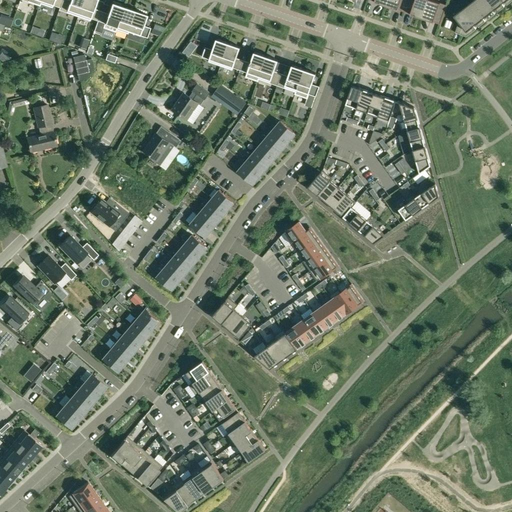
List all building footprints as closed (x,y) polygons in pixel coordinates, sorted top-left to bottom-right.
[(52,8),(53,5),(59,8),(59,10),(62,0),(41,0),(39,6),(40,6),(41,4),(52,8)] [(69,0),(70,0),(68,0),(62,0),(59,10),(66,13),(78,17),(83,0),(69,0)] [(90,21),(90,19),(97,21),(101,11),(94,9),(96,0),(83,0),(78,17),(90,21)] [(387,0),(386,5),(404,12),(407,0),(387,0)] [(422,18),(427,0),(407,0),(404,12),(422,18)] [(447,5),(431,0),(427,0),(422,18),(440,24),(447,5)] [(473,0),(464,8),(479,27),(485,22),(482,18),(485,16),(488,20),(488,19),(473,0)] [(473,0),(488,19),(494,14),(492,11),(494,9),(497,12),(498,12),(488,0),(473,0)] [(488,0),(498,12),(504,7),(501,3),(504,1),(507,5),(503,0),(488,0)] [(103,28),(115,32),(123,7),(111,3),(108,13),(101,11),(97,21),(104,23),(103,28)] [(135,11),(123,7),(115,32),(116,30),(127,34),(135,11)] [(478,27),(479,27),(464,8),(454,15),(459,22),(455,33),(466,37),(476,29),(473,26),(475,24),(478,27)] [(147,15),(135,11),(127,34),(128,32),(147,38),(150,28),(143,26),(147,15)] [(13,19),(6,16),(4,25),(10,27),(13,19)] [(220,66),(228,43),(216,39),(213,49),(205,47),(202,57),(209,60),(208,62),(220,66)] [(190,43),(182,53),(188,57),(196,47),(190,43)] [(233,68),(240,70),(243,60),(236,58),(240,47),(228,43),(220,66),(232,70),(233,68)] [(245,77),(257,81),(266,56),(254,52),(250,63),(243,60),(240,70),(247,73),(245,77)] [(86,54),(74,57),(80,81),(92,78),(90,72),(96,71),(94,59),(88,60),(86,54)] [(117,57),(107,54),(105,60),(115,63),(117,57)] [(278,60),(266,56),(257,81),(258,82),(259,79),(277,86),(281,73),(274,71),(278,60)] [(281,73),(277,86),(295,92),(294,94),(295,94),(304,69),(292,65),(288,76),(281,73)] [(304,69),(295,94),(307,99),(309,94),(316,97),(319,87),(312,84),(316,73),(304,69)] [(184,93),(172,110),(186,120),(193,124),(204,108),(201,105),(204,100),(209,93),(197,84),(192,91),(194,93),(191,98),(184,93)] [(220,85),(212,97),(237,115),(246,103),(220,85)] [(352,86),(346,104),(357,108),(363,89),(359,88),(352,86)] [(363,89),(357,108),(367,112),(366,114),(367,114),(374,93),(368,91),(363,89)] [(374,93),(367,114),(377,118),(376,120),(377,120),(385,97),(380,95),(374,93)] [(13,105),(28,101),(27,97),(9,102),(7,113),(11,113),(13,105)] [(385,97),(377,120),(388,124),(391,115),(396,101),(389,99),(385,97)] [(396,101),(391,115),(402,112),(407,130),(405,130),(405,131),(420,127),(419,124),(415,110),(414,107),(396,101)] [(47,105),(34,108),(38,127),(52,124),(47,105)] [(273,130),(288,142),(295,134),(280,121),(273,130)] [(404,132),(398,136),(403,153),(408,149),(410,149),(410,150),(425,146),(424,143),(420,129),(420,127),(405,131),(404,132)] [(288,142),(273,130),(266,138),(281,151),(288,142)] [(27,138),(30,152),(57,146),(53,132),(27,138)] [(149,144),(143,151),(150,156),(149,158),(160,166),(169,153),(171,150),(168,148),(171,144),(174,146),(176,148),(181,141),(169,132),(164,139),(158,135),(156,133),(149,144)] [(266,138),(259,146),(274,159),(281,151),(266,138)] [(267,167),(274,159),(259,146),(252,154),(267,167)] [(425,146),(410,150),(411,150),(413,150),(419,173),(430,165),(431,165),(430,162),(426,148),(425,146)] [(245,163),(260,175),(267,167),(252,154),(245,163)] [(260,175),(245,163),(237,171),(252,184),(260,175)] [(322,170),(308,187),(309,188),(313,191),(312,191),(317,195),(331,178),(322,170)] [(331,178),(317,195),(321,198),(325,201),(326,202),(339,187),(330,180),(332,178),(331,178)] [(413,193),(412,193),(423,208),(425,206),(437,198),(439,196),(435,183),(415,197),(413,193)] [(339,187),(326,202),(330,206),(334,210),(347,194),(339,187)] [(219,190),(211,199),(226,212),(234,203),(219,190)] [(407,203),(398,209),(406,220),(409,218),(421,209),(423,208),(412,193),(404,199),(407,203)] [(347,194),(334,210),(338,213),(339,213),(343,216),(343,217),(356,202),(347,194)] [(92,209),(90,212),(115,231),(129,213),(115,203),(112,207),(105,202),(100,198),(96,204),(95,203),(91,208),(92,209)] [(226,212),(211,199),(204,207),(219,220),(226,212)] [(356,202),(343,217),(345,218),(357,228),(358,230),(367,220),(352,207),(356,202)] [(219,220),(204,207),(197,215),(212,228),(219,220)] [(212,228),(197,215),(190,224),(205,237),(212,228)] [(142,221),(136,216),(129,226),(135,231),(142,221)] [(367,220),(358,230),(360,231),(372,241),(374,243),(385,235),(367,220)] [(283,233),(291,243),(310,229),(310,228),(306,231),(300,222),(290,228),(283,233)] [(310,229),(291,243),(292,242),(299,251),(317,238),(310,229)] [(93,260),(98,255),(86,243),(82,247),(70,235),(59,246),(76,263),(86,253),(93,260)] [(185,243),(200,256),(207,248),(192,235),(185,243)] [(303,261),(303,262),(323,247),(317,238),(299,251),(305,260),(303,261)] [(193,264),(200,256),(185,243),(178,252),(193,264)] [(303,262),(310,271),(330,257),(323,247),(303,262)] [(171,260),(186,273),(193,264),(178,252),(171,260)] [(76,275),(65,263),(60,268),(48,255),(37,266),(54,283),(64,273),(71,280),(76,275)] [(337,266),(330,257),(310,271),(317,281),(332,270),(337,266)] [(164,268),(179,281),(186,273),(171,260),(164,268)] [(337,266),(332,270),(335,274),(341,269),(338,265),(337,266)] [(179,281),(164,268),(157,277),(172,289),(179,281)] [(23,276),(14,286),(35,306),(49,291),(39,282),(35,287),(23,276)] [(339,288),(338,289),(352,308),(362,301),(351,286),(341,292),(339,288)] [(343,315),(352,308),(338,289),(329,295),(343,315)] [(330,298),(321,304),(334,322),(343,315),(329,295),(328,296),(330,298)] [(10,296),(0,306),(12,317),(7,322),(17,331),(22,325),(18,322),(27,313),(10,296)] [(222,323),(237,305),(228,297),(219,308),(212,315),(217,320),(217,319),(222,323)] [(325,328),(334,322),(321,304),(322,306),(313,312),(325,328)] [(238,305),(237,305),(222,323),(226,327),(230,331),(243,316),(235,309),(238,305)] [(144,308),(137,317),(152,330),(159,321),(144,308)] [(304,319),(315,335),(325,328),(313,312),(304,319)] [(252,323),(243,316),(230,331),(234,335),(234,334),(239,338),(252,323)] [(152,330),(137,317),(130,325),(145,338),(152,330)] [(315,335),(304,319),(295,326),(306,342),(315,335)] [(0,348),(0,349),(5,343),(8,345),(15,337),(0,324),(0,348)] [(138,346),(145,338),(130,325),(123,333),(138,346)] [(283,329),(297,349),(297,348),(306,342),(295,326),(286,332),(283,329)] [(283,329),(273,336),(288,356),(297,349),(283,329)] [(253,335),(249,331),(241,340),(245,344),(253,335)] [(131,354),(138,346),(123,333),(116,342),(131,354)] [(278,362),(288,356),(273,336),(274,338),(266,344),(278,362)] [(131,354),(116,342),(109,350),(124,363),(131,354)] [(270,368),(278,362),(266,344),(265,345),(267,347),(255,355),(270,368)] [(117,371),(124,363),(109,350),(102,359),(117,371)] [(189,385),(209,371),(202,361),(186,373),(193,382),(189,385)] [(209,371),(189,385),(196,394),(216,380),(209,371)] [(84,382),(99,395),(106,386),(91,374),(84,382)] [(223,389),(216,380),(196,394),(196,395),(198,393),(204,402),(223,389)] [(84,382),(77,390),(92,403),(99,395),(84,382)] [(173,389),(177,394),(183,389),(180,384),(173,389)] [(183,389),(177,394),(180,399),(185,395),(182,390),(183,389)] [(204,402),(211,412),(229,399),(223,389),(204,402)] [(70,399),(85,411),(92,403),(77,390),(70,399)] [(70,399),(63,407),(78,420),(85,411),(70,399)] [(236,408),(229,399),(211,412),(213,411),(220,420),(236,408)] [(193,403),(186,408),(190,412),(197,408),(193,403)] [(70,428),(78,420),(63,407),(55,416),(70,428)] [(225,436),(245,421),(239,411),(222,423),(229,433),(225,435),(225,436)] [(225,436),(232,445),(252,430),(245,421),(225,436)] [(16,439),(35,455),(42,446),(24,430),(16,439)] [(252,430),(232,445),(236,442),(242,451),(240,452),(240,453),(259,440),(252,430)] [(120,463),(136,444),(127,436),(111,455),(120,463)] [(35,455),(16,439),(10,447),(28,462),(35,455)] [(203,444),(207,449),(212,445),(208,440),(203,444)] [(259,440),(240,453),(247,462),(266,449),(259,440)] [(198,443),(193,447),(197,452),(202,448),(198,443)] [(128,470),(145,451),(136,444),(120,463),(128,470)] [(215,450),(212,445),(207,449),(210,453),(215,450)] [(3,454),(21,470),(28,462),(10,447),(3,454)] [(137,477),(153,458),(145,451),(128,470),(137,477)] [(0,465),(15,478),(21,470),(3,454),(0,458),(0,465)] [(183,462),(179,457),(174,461),(178,465),(183,462)] [(153,458),(137,477),(146,485),(162,466),(153,458)] [(200,466),(214,486),(224,479),(220,474),(211,461),(202,468),(200,466)] [(0,480),(7,487),(15,478),(0,465),(0,480)] [(191,473),(205,493),(214,486),(200,466),(191,473)] [(220,474),(224,479),(229,475),(225,470),(220,474)] [(161,473),(157,478),(160,481),(162,482),(166,477),(164,476),(161,473)] [(196,499),(205,493),(191,473),(190,473),(192,475),(183,481),(196,499)] [(187,506),(196,499),(183,481),(182,481),(181,479),(172,486),(187,506)] [(68,496),(75,505),(94,491),(88,482),(68,496)] [(178,511),(187,506),(172,486),(171,486),(174,490),(162,499),(177,511),(178,511)] [(83,511),(101,500),(94,491),(75,505),(79,511),(83,511)] [(101,500),(83,511),(102,511),(107,509),(101,500)]
